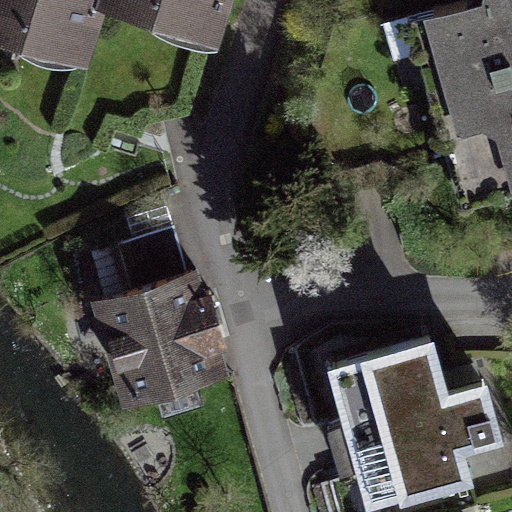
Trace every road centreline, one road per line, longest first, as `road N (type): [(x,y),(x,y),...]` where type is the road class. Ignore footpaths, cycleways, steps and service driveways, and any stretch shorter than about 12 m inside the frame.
road 1 (residential): [(267,0),(215,178),(239,320)]
road 2 (residential): [(239,320),(349,296),(511,297)]
road 3 (residential): [(293,511),(239,320)]
